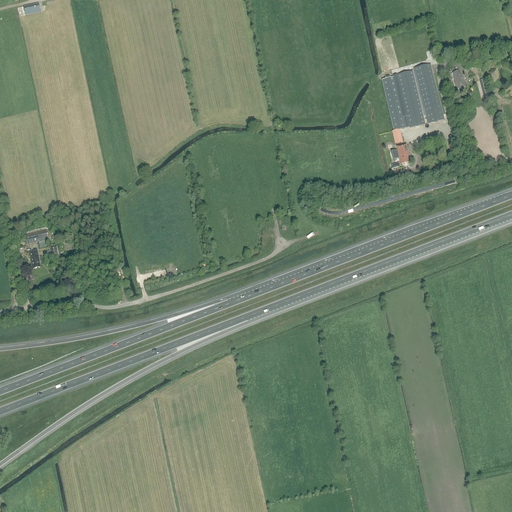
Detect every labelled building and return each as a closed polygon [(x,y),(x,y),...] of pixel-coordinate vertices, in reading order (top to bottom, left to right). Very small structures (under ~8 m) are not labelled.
[(39,3),(23,6),(25,16),(40,12),(39,3)] [(452,77),(453,76),(456,89),(466,86),(464,79),(466,78),(462,63),(454,65),(456,72),(452,73),(453,73),(451,74),(452,77)] [(444,120),(430,64),(413,69),(427,124),(444,120)] [(425,125),(412,71),(397,75),(409,129),(425,125)] [(399,130),(406,128),(394,77),(382,80),(394,131),(392,131),(395,144),(402,142),(399,130)] [(399,159),(401,164),(408,163),(406,154),(408,154),(406,145),(397,147),(397,150),(391,152),(393,160),(399,159)] [(46,230),(46,227),(26,232),(29,245),(38,243),(39,250),(47,248),(46,241),(48,241),(48,239),(51,239),(49,230),(46,230)] [(51,256),(51,257),(58,256),(57,246),(49,248),(50,252),(46,252),(47,256),(51,256)] [(33,269),(40,268),(39,262),(40,262),(37,251),(29,252),(33,269)]
